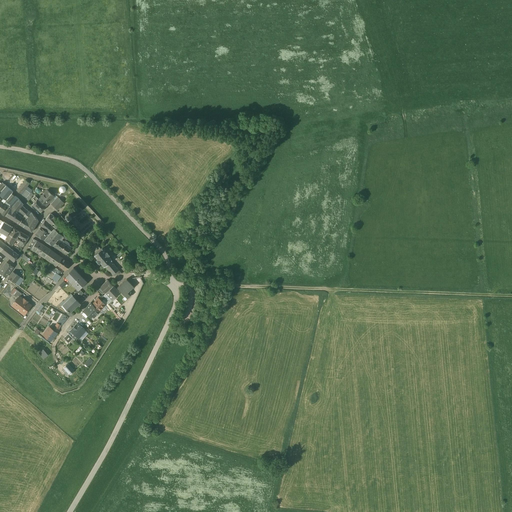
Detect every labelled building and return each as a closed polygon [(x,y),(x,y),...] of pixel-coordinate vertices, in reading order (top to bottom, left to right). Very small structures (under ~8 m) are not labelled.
[(26,180),(17,191),(21,194),(30,183),(26,180)] [(0,209),(6,202),(12,195),(14,193),(6,186),(0,194),(0,209)] [(26,190),(22,195),(26,198),(29,195),(30,193),(26,190)] [(47,191),(39,199),(46,206),(49,202),(54,198),(47,191)] [(12,195),(6,202),(9,204),(11,203),(15,198),(12,195)] [(64,203),(58,197),(56,200),(51,204),(58,210),(64,203)] [(39,199),(38,199),(32,205),(41,212),(46,206),(39,199)] [(6,202),(0,209),(0,211),(3,213),(9,204),(6,202)] [(9,204),(3,213),(7,216),(12,208),(13,207),(9,204)] [(22,209),(16,204),(14,206),(13,207),(20,212),(22,209)] [(13,207),(12,208),(7,216),(13,220),(17,214),(18,214),(20,212),(13,207)] [(28,215),(22,209),(20,212),(18,214),(21,217),(24,219),(28,215)] [(72,215),(69,211),(65,215),(67,217),(67,218),(67,219),(68,219),(74,227),(75,227),(76,229),(79,229),(80,228),(81,225),(79,223),(73,215),(72,215)] [(18,214),(17,214),(13,220),(17,222),(21,217),(18,214)] [(58,221),(52,214),(50,214),(46,219),(48,222),(51,220),(54,225),(58,221)] [(24,219),(21,224),(24,227),(31,218),(28,215),(24,219)] [(31,218),(24,227),(28,229),(34,223),(32,221),(35,218),(32,216),(31,218)] [(34,223),(28,229),(32,232),(38,221),(35,217),(35,218),(32,221),(34,223)] [(51,220),(48,222),(46,219),(41,227),(43,228),(49,231),(54,225),(51,220)] [(13,227),(4,222),(0,228),(0,231),(7,236),(8,235),(13,227)] [(49,235),(44,240),(51,245),(56,241),(57,242),(59,241),(60,240),(57,237),(58,236),(58,235),(65,229),(63,226),(57,231),(55,229),(49,235)] [(14,228),(13,227),(8,235),(16,239),(20,232),(14,228)] [(43,228),(41,227),(35,234),(44,240),(49,235),(47,233),(49,231),(43,228)] [(29,237),(20,232),(16,239),(19,241),(17,244),(23,247),(29,237)] [(16,239),(8,235),(7,236),(5,240),(12,246),(16,239)] [(37,241),(33,239),(29,247),(32,249),(37,241)] [(37,241),(32,249),(38,253),(44,245),(37,241)] [(67,246),(59,241),(57,242),(53,246),(61,251),(67,246)] [(51,250),(44,245),(38,253),(45,258),(51,250)] [(7,246),(2,253),(14,262),(19,255),(7,246)] [(103,247),(95,253),(98,257),(97,258),(100,262),(101,261),(104,265),(106,264),(113,273),(119,268),(112,260),(113,259),(109,254),(110,253),(108,249),(106,251),(103,247)] [(62,258),(51,250),(45,258),(54,264),(55,263),(57,265),(62,258)] [(70,264),(62,258),(57,265),(65,271),(70,264)] [(7,262),(0,271),(0,273),(6,277),(13,267),(7,262)] [(57,271),(52,267),(46,276),(51,279),(55,273),(57,271)] [(81,275),(74,268),(69,273),(70,274),(66,278),(70,282),(69,283),(71,285),(72,284),(81,275)] [(20,277),(13,272),(9,278),(15,283),(20,277)] [(61,277),(55,273),(51,279),(57,283),(61,277)] [(81,275),(72,284),(78,291),(79,291),(80,290),(88,282),(81,275)] [(127,279),(118,288),(121,292),(127,298),(130,296),(128,293),(134,287),(127,279)] [(114,286),(108,280),(100,287),(101,288),(105,292),(106,293),(114,286)] [(120,293),(114,286),(106,293),(113,300),(115,298),(120,293)] [(17,290),(13,294),(18,298),(19,296),(20,296),(22,294),(17,290)] [(80,290),(79,291),(78,291),(75,294),(79,298),(84,293),(80,290)] [(127,298),(121,292),(120,293),(115,298),(121,304),(127,298)] [(63,302),(62,301),(59,304),(62,306),(63,305),(73,296),(71,294),(69,296),(63,302)] [(20,296),(19,296),(18,298),(16,300),(15,300),(13,302),(14,304),(12,305),(24,314),(31,305),(27,302),(28,301),(24,299),(20,296)] [(73,296),(63,305),(62,306),(66,311),(67,310),(68,311),(69,311),(70,312),(80,303),(73,296)] [(102,301),(98,298),(92,304),(99,311),(100,311),(105,305),(106,305),(102,301)] [(113,300),(108,304),(114,311),(121,304),(115,298),(113,300)] [(108,304),(104,299),(102,301),(106,305),(105,305),(110,311),(112,309),(108,304)] [(91,303),(84,311),(89,316),(91,314),(94,317),(99,311),(92,304),(91,303)] [(63,314),(57,323),(61,325),(62,325),(68,317),(63,314)] [(89,319),(84,316),(79,320),(84,325),(89,319)] [(70,330),(79,338),(86,330),(77,323),(70,330)] [(50,325),(49,327),(45,332),(44,332),(44,333),(44,335),(45,336),(46,336),(51,340),(57,332),(53,330),(54,328),(50,325)] [(68,333),(64,338),(68,343),(73,338),(68,333)] [(43,348),(39,352),(44,358),(48,354),(43,348)] [(90,357),(84,363),(87,366),(93,360),(90,357)]
